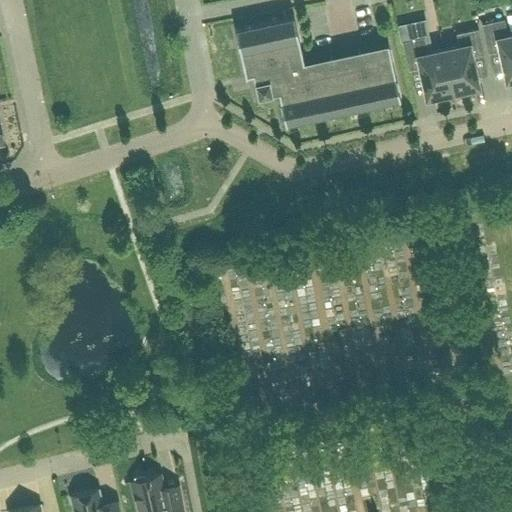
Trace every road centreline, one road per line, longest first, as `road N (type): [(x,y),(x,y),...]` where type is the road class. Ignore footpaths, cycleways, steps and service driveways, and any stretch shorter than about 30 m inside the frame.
road 1 (residential): [(511,124),(292,171),(205,123)]
road 2 (residential): [(45,175),(9,0)]
road 3 (residential): [(205,123),(45,175)]
road 4 (residential): [(0,477),(154,443)]
road 5 (residential): [(205,123),(185,0)]
